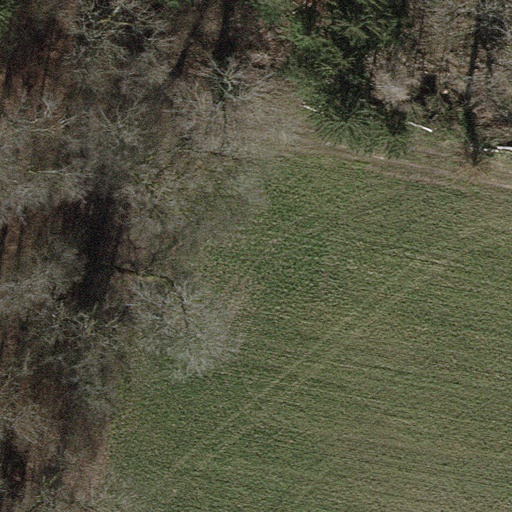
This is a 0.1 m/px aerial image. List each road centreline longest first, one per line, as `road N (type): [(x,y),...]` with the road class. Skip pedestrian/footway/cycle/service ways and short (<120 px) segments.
road 1 (track): [(0,197),(121,192),(167,160),(176,99),(109,0)]
road 2 (track): [(511,173),(176,99)]
